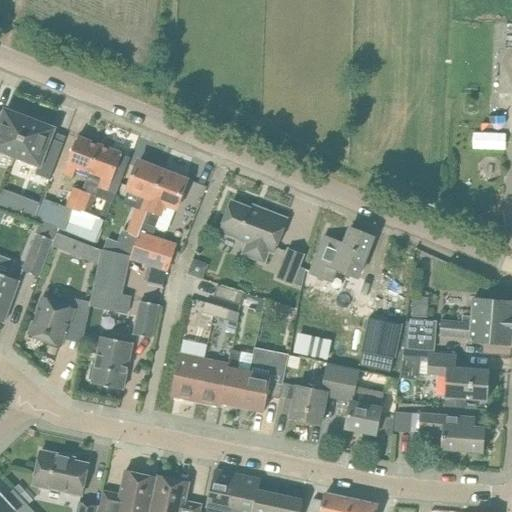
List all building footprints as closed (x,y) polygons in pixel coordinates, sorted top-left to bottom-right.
[(0,152),(15,158),(21,143),(23,138),(30,119),(27,118),(29,114),(13,108),(12,112),(5,110),(2,120),(0,118),(0,152)] [(21,143),(15,158),(38,167),(35,174),(49,179),(55,161),(56,162),(63,144),(63,143),(50,138),(54,128),(48,126),(50,122),(34,116),(32,120),(30,119),(23,138),(21,143)] [(70,156),(63,174),(72,177),(76,167),(89,171),(90,172),(100,146),(77,137),(70,156)] [(89,171),(82,191),(90,194),(91,194),(87,204),(85,208),(89,210),(95,195),(107,200),(100,217),(106,220),(130,157),(122,154),(100,146),(90,172),(89,171)] [(137,236),(143,222),(163,170),(139,161),(128,189),(141,194),(126,233),(137,236)] [(176,209),(187,180),(163,170),(143,222),(154,227),(163,204),(176,209)] [(72,187),(69,197),(87,204),(90,194),(82,191),(72,187)] [(1,204),(37,218),(43,202),(7,188),(1,204)] [(69,197),(65,207),(75,210),(66,235),(93,245),(102,221),(83,214),(85,208),(87,204),(69,197)] [(45,200),(37,220),(58,228),(56,231),(66,235),(75,210),(65,207),(45,200)] [(261,208),(259,212),(232,201),(220,232),(247,243),(243,254),(264,263),(269,251),(273,253),(287,218),(261,208)] [(325,237),(317,255),(310,272),(333,281),(337,270),(357,278),(374,237),(350,228),(345,241),(339,238),(337,242),(325,237)] [(57,233),(53,245),(73,253),(78,241),(57,233)] [(52,240),(35,234),(22,270),(39,276),(52,240)] [(166,270),(174,250),(137,236),(130,258),(166,270)] [(92,291),(90,302),(91,302),(90,306),(127,313),(130,295),(122,294),(130,256),(101,249),(92,291)] [(292,283),(303,255),(288,249),(277,277),(292,283)] [(0,267),(12,270),(15,257),(0,253),(0,267)] [(0,273),(0,322),(3,324),(19,280),(0,273)] [(371,314),(374,291),(323,285),(319,319),(355,324),(356,312),(371,314)] [(244,294),(217,286),(214,297),(241,305),(244,294)] [(43,298),(30,333),(61,345),(66,330),(83,336),(88,316),(90,306),(91,302),(90,302),(68,297),(62,296),(59,304),(43,298)] [(441,321),(440,335),(471,338),(470,342),(511,346),(511,338),(511,300),(474,297),(472,317),(462,316),(462,322),(441,321)] [(425,301),(412,300),(412,317),(424,318),(425,301)] [(134,335),(152,338),(159,304),(141,301),(134,335)] [(202,313),(214,316),(216,305),(205,302),(202,313)] [(224,308),(216,305),(214,316),(221,319),(225,320),(229,309),(224,308)] [(369,317),(362,350),(394,357),(401,324),(369,317)] [(410,320),(407,350),(431,352),(434,322),(410,320)] [(123,390),(133,343),(101,336),(95,365),(92,364),(89,379),(92,380),(92,383),(123,390)] [(241,352),(232,350),(229,367),(228,367),(221,403),(242,407),(249,371),(237,369),(241,352)] [(289,352),(275,350),(270,375),(249,371),(242,407),(264,412),(267,396),(280,399),(289,352)] [(404,350),(400,376),(414,378),(418,375),(420,364),(430,365),(429,373),(448,375),(446,397),(467,399),(487,400),(489,370),(455,367),(456,355),(436,354),(431,354),(432,352),(431,352),(407,350),(404,350)] [(205,359),(180,354),(171,396),(196,401),(205,359)] [(205,359),(196,401),(221,406),(221,403),(228,367),(229,364),(205,359)] [(288,399),(285,414),(291,415),(291,417),(321,423),(322,418),(321,418),(322,409),(324,409),(327,392),(338,394),(343,366),(328,363),(324,383),(315,381),(314,389),(297,385),(291,384),(288,399)] [(341,395),(337,414),(348,417),(346,429),(375,435),(376,433),(384,435),(388,417),(379,416),(383,392),(356,387),(360,370),(343,366),(338,394),(341,395)] [(475,417),(396,412),(394,425),(394,431),(437,435),(438,427),(444,428),(442,449),(483,452),(485,427),(474,427),(475,417)] [(33,485),(53,489),(82,495),(88,463),(61,458),(61,455),(41,451),(33,485)] [(238,474),(215,469),(208,502),(231,507),(238,474)] [(120,494),(103,491),(98,511),(149,511),(157,475),(156,478),(125,471),(120,494)] [(253,511),(261,479),(238,474),(231,507),(254,511),(253,511)] [(189,482),(157,475),(149,511),(200,511),(202,505),(185,501),(189,482)] [(261,479),(253,511),(277,511),(281,495),(259,490),(261,479)] [(0,511),(34,511),(27,504),(13,489),(12,490),(13,491),(4,500),(0,495),(0,511)] [(311,511),(348,511),(351,499),(325,493),(324,499),(314,497),(311,511)] [(300,511),(303,500),(281,495),(277,511),(300,511)] [(351,499),(348,511),(375,511),(377,504),(351,499)] [(79,503),(77,511),(96,511),(97,507),(79,503)]
